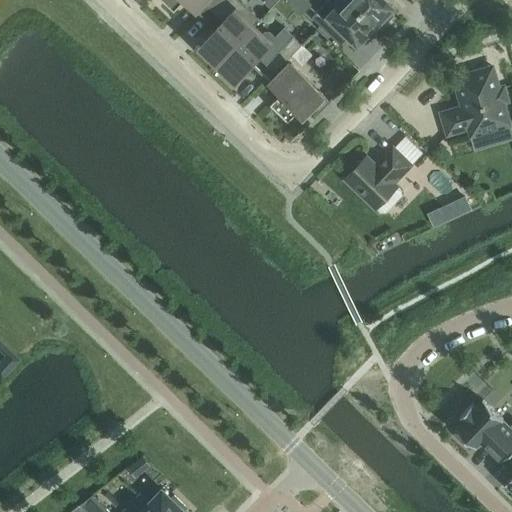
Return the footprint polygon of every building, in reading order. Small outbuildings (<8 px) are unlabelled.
[(161,0),(173,12),(185,0),(195,10),(204,0),(161,0)] [(238,0),(211,0),(205,6),(199,13),(216,29),(204,42),(222,59),(259,20),(238,0)] [(375,26),(348,0),(343,0),(336,8),(328,0),(311,17),(330,35),(338,27),(357,45),(360,41),(365,43),(373,34),(371,30),(375,26)] [(348,0),(375,26),(379,22),(383,23),(391,15),(390,11),(393,7),(385,0),(348,0)] [(259,20),(222,59),(239,75),(270,43),(253,28),(260,21),(259,20)] [(317,44),(324,37),(317,31),(311,38),(317,44)] [(293,36),(265,64),(274,73),(302,44),(293,36)] [(319,113),(330,102),(291,64),(271,84),(281,93),(270,105),(288,122),(308,102),(319,113)] [(502,102),(507,101),(503,87),(499,88),(494,72),(474,78),(473,72),(453,78),(462,107),(441,113),(447,134),(468,128),(471,135),(509,124),(502,102)] [(401,191),(396,186),(397,185),(394,182),(412,164),(393,146),(380,159),(382,161),(378,166),(367,156),(361,162),(356,161),(350,168),(350,173),(344,179),(379,213),(385,213),(401,196),(401,191)] [(0,377),(17,359),(10,352),(0,361),(0,377)] [(476,446),(480,441),(500,460),(499,461),(500,462),(511,449),(511,423),(509,426),(502,420),(503,419),(483,399),(482,400),(482,401),(476,407),(472,404),(473,404),(472,403),(459,416),(460,417),(461,416),(464,419),(457,427),(456,426),(455,427),(459,430),(455,434),(469,447),(473,444),(476,447),(477,446),(476,446)] [(87,511),(185,511),(184,510),(187,507),(174,495),(171,498),(162,489),(139,511),(126,511),(123,509),(120,511),(110,511),(92,494),(79,505),(87,511)]
